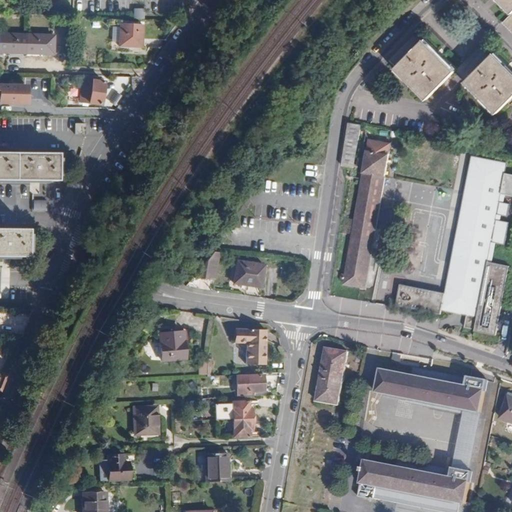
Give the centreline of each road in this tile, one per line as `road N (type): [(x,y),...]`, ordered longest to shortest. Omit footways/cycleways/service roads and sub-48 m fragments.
road 1 (residential): [(311,317),(343,97),(431,0)]
road 2 (residential): [(212,0),(101,157),(63,244)]
road 3 (residential): [(511,366),(408,331),(311,317)]
road 4 (residential): [(270,511),(302,316)]
road 5 (residential): [(57,260),(142,294),(189,300)]
road 6 (residential): [(189,300),(63,244)]
road 7 (residential): [(0,409),(49,282)]
